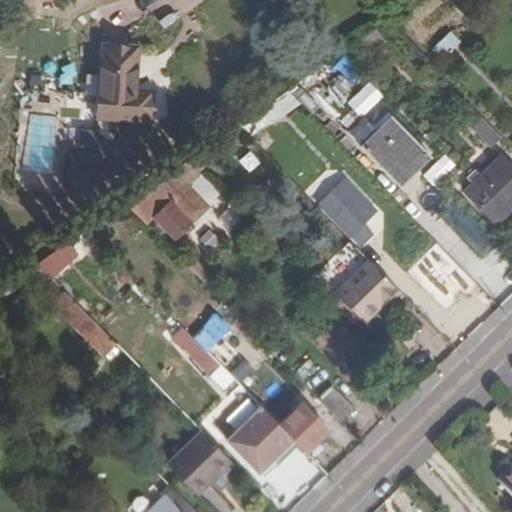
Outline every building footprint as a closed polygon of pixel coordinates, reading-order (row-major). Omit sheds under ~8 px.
[(449,32),(432,49),(442,59),(459,42),(449,32)] [(136,46),(102,44),(96,118),(149,121),(151,90),(133,88),(136,46)] [(370,80),(346,102),(359,116),(382,94),(370,80)] [(246,138),(300,104),(287,91),(235,126),(246,138)] [(500,138),(473,110),(463,120),(491,147),(500,138)] [(361,146),(392,117),(387,112),(374,124),(371,121),(353,138),(361,146)] [(392,117),(361,146),(395,181),(426,152),(392,117)] [(96,130),(75,129),(75,141),(95,142),(96,130)] [(443,153),(419,176),(431,188),(455,165),(443,153)] [(511,168),(499,156),(464,191),(495,223),(511,207),(511,168)] [(202,202),(186,187),(199,174),(186,160),(125,202),(147,224),(170,203),(185,218),(202,202)] [(342,184),(320,204),(359,245),(369,236),(359,225),(371,213),(342,184)] [(471,278),(452,259),(440,271),(459,290),(471,278)] [(377,299),(380,303),(395,288),(368,260),(336,292),(359,316),(377,299)] [(117,345),(37,264),(35,265),(26,271),(53,299),(49,303),(103,358),(117,345)] [(363,320),(380,303),(377,299),(359,316),(363,320)] [(205,350),(227,329),(213,315),(191,336),(204,349),(205,350)] [(339,315),(314,339),(345,372),(370,349),(339,315)] [(238,318),(227,329),(205,350),(218,364),(261,407),(278,424),(300,402),(303,405),(313,395),(238,318)] [(208,374),(218,364),(205,350),(204,349),(194,360),(208,374)] [(309,383),(320,369),(306,359),(295,373),(309,383)] [(353,408),(332,386),(317,400),(339,422),(353,408)] [(327,430),(303,405),(300,402),(278,424),(292,438),(305,452),(327,430)] [(292,438),(278,424),(261,407),(229,440),(259,470),(292,438)] [(230,460),(200,430),(167,463),(196,492),(230,460)] [(511,466),(498,478),(511,495),(511,466)] [(194,511),(171,487),(162,496),(164,498),(149,511),(194,511)]
